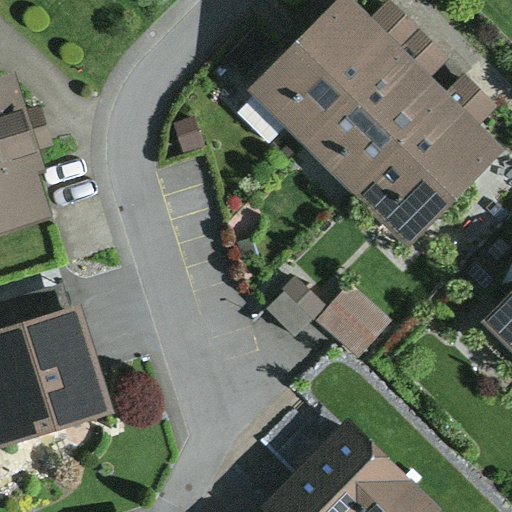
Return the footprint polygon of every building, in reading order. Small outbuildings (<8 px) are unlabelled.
[(355,0),(334,0),(247,85),(303,142),(419,27),(391,0),(388,0),(372,16),(355,0)] [(448,57),(419,27),(303,142),(349,187),(448,89),(432,73),(448,57)] [(255,28),(228,56),(249,77),(276,49),(255,28)] [(12,68),(0,71),(0,225),(55,209),(12,68)] [(465,71),(448,89),(349,187),(408,247),(506,148),(481,124),(499,105),(465,71)] [(196,118),(175,124),(182,151),(204,145),(196,118)] [(506,268),(487,250),(466,271),(485,290),(506,268)] [(351,281),(317,319),(358,354),(391,316),(351,281)] [(0,301),(0,325),(70,303),(63,282),(0,301)] [(511,286),(480,317),(511,348),(511,286)] [(283,290),(267,307),(296,335),(312,318),(283,290)] [(0,325),(0,443),(115,407),(80,300),(70,303),(0,325)] [(349,417),(261,505),(267,511),(438,511),(441,509),(349,417)]
